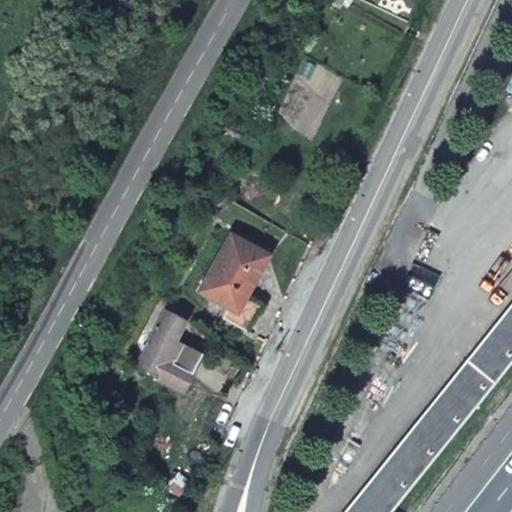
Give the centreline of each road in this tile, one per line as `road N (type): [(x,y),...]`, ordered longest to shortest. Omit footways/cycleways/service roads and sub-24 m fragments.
road 1 (secondary): [(468,0),(250,469)]
road 2 (unclassified): [(0,417),(235,0)]
